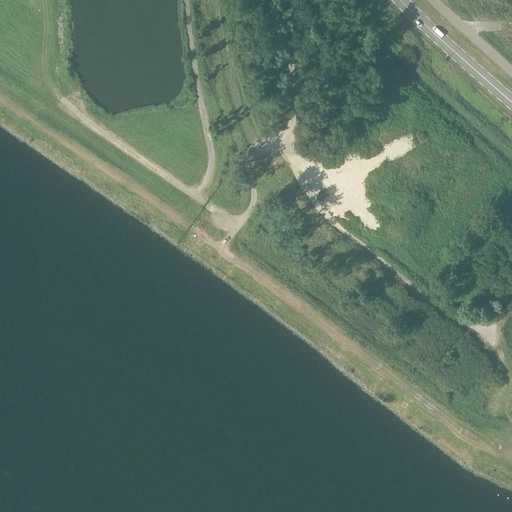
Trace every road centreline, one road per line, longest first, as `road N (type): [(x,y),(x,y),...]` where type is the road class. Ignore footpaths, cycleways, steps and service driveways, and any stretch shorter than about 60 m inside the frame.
road 1 (track): [(0,97),(159,204),(477,442),(511,445)]
road 2 (track): [(285,138),(319,204),(456,323),(486,333)]
road 3 (track): [(220,250),(251,209),(255,146),(227,67),(215,0)]
road 4 (track): [(238,224),(62,100)]
road 5 (track): [(185,0),(211,149),(195,196)]
road 6 (primary): [(511,101),(404,0)]
road 7 (track): [(285,138),(286,0)]
